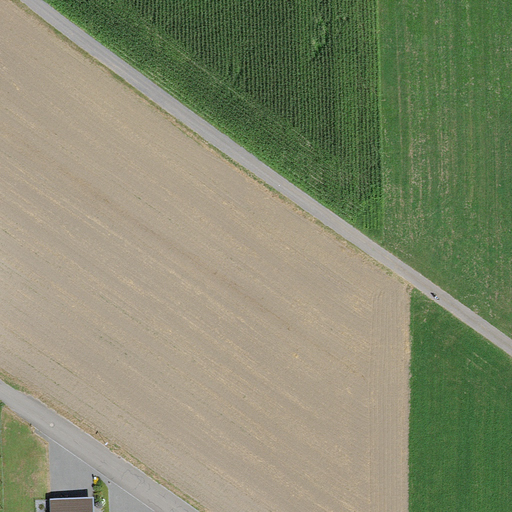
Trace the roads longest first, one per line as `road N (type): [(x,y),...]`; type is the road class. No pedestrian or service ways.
road 1 (track): [(36,0),(511,349)]
road 2 (residential): [(173,511),(0,391)]
